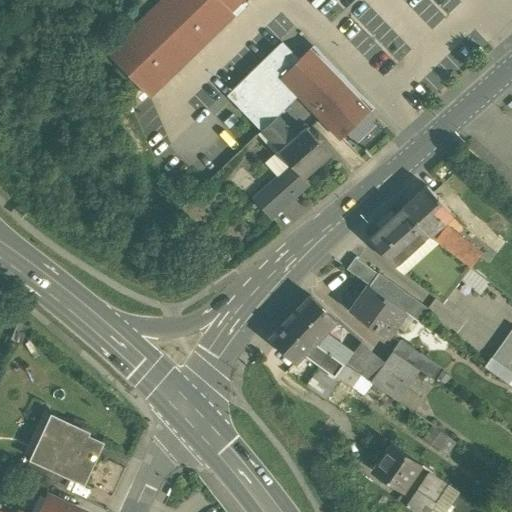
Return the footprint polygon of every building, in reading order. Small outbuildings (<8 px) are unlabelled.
[(163,0),(108,54),(149,96),(233,15),(230,12),(241,0),(163,0)] [(282,43),(228,96),(261,131),(276,117),(298,95),(281,77),(299,60),(282,43)] [(299,60),(281,77),(298,95),(341,139),(370,111),(310,49),(299,60)] [(276,117),(261,131),(280,152),(295,139),(277,119),(277,118),(276,117)] [(280,152),(290,164),(303,178),(329,154),(320,143),(324,139),(318,132),(314,137),(307,128),(280,152)] [(290,164),(252,198),(271,219),(309,185),(303,178),(290,164)] [(452,214),(427,187),(404,207),(429,234),(441,223),(452,214)] [(404,207),(368,238),(393,266),(429,234),(404,207)] [(441,223),(429,234),(432,238),(470,266),(480,253),(441,223)] [(429,234),(393,266),(442,303),(470,266),(432,238),(429,234)] [(377,273),(354,257),(346,269),(368,285),(369,286),(378,274),(377,273)] [(426,308),(377,273),(378,274),(369,286),(404,311),(417,320),(426,308)] [(369,286),(368,285),(349,311),(386,337),(404,311),(369,286)] [(310,296),(289,318),(315,342),(325,331),(336,320),(310,296)] [(289,318),(269,340),(295,364),(304,353),(315,342),(289,318)] [(360,341),(336,320),(325,331),(352,352),(360,341)] [(511,329),(493,356),(511,369),(511,329)] [(352,352),(325,331),(315,342),(344,363),(352,352)] [(420,353),(400,339),(392,351),(411,365),(420,353)] [(344,363),(315,342),(304,353),(321,366),(335,375),(344,363)] [(411,365),(392,351),(379,369),(380,370),(371,382),(396,401),(418,370),(411,365)] [(439,367),(420,353),(411,365),(418,370),(431,378),(439,367)] [(344,363),(335,375),(348,384),(357,372),(344,363)] [(335,375),(321,366),(318,369),(332,379),(335,375)] [(332,379),(318,369),(306,387),(325,400),(337,383),(332,379)] [(357,372),(348,384),(353,388),(362,376),(357,372)] [(88,433),(55,418),(36,460),(35,461),(59,473),(83,484),(102,443),(87,436),(88,433)] [(447,437),(433,427),(423,440),(437,450),(447,437)] [(455,443),(447,437),(437,450),(445,457),(455,443)] [(422,463),(391,443),(372,471),(403,492),(422,463)] [(59,473),(35,461),(36,460),(31,457),(29,462),(24,472),(53,485),(59,473)] [(21,459),(17,468),(24,472),(29,462),(21,459)] [(447,486),(436,477),(426,493),(437,501),(447,486)] [(429,511),(435,504),(416,491),(406,506),(414,511),(429,511)] [(81,511),(49,497),(41,511),(81,511)]
